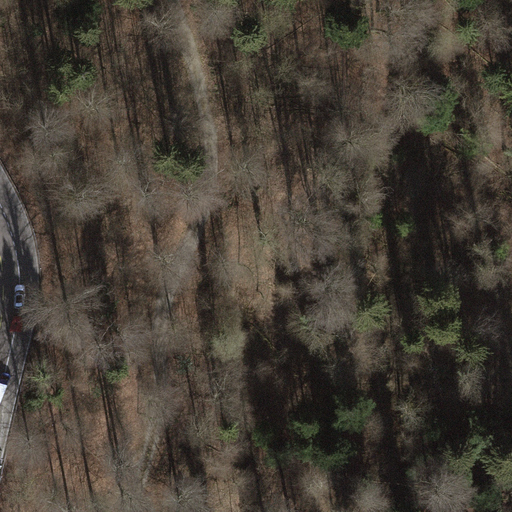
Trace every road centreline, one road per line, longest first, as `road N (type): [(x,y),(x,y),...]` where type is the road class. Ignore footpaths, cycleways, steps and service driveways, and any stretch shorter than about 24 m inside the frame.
road 1 (track): [(131,511),(161,407),(162,311),(208,187),(207,111),(174,0)]
road 2 (secondary): [(0,208),(17,289),(0,386)]
